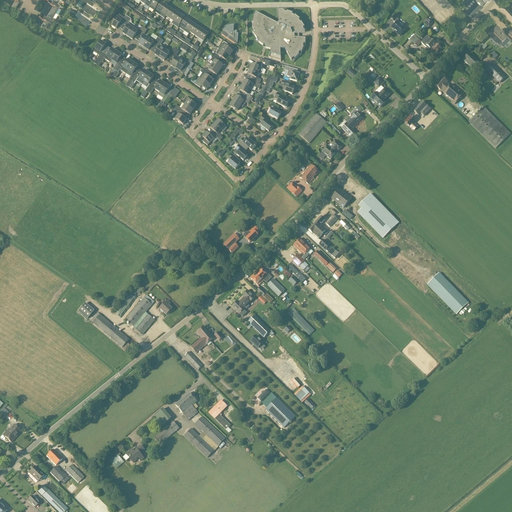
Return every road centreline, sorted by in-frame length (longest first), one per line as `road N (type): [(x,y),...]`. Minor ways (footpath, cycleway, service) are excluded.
road 1 (unclassified): [(0,475),(227,286),(419,87)]
road 2 (residential): [(209,101),(96,25),(111,0)]
road 3 (residential): [(272,144),(308,85),(314,5)]
road 4 (residential): [(425,78),(345,5),(314,5)]
road 5 (residential): [(209,101),(245,52),(218,107)]
